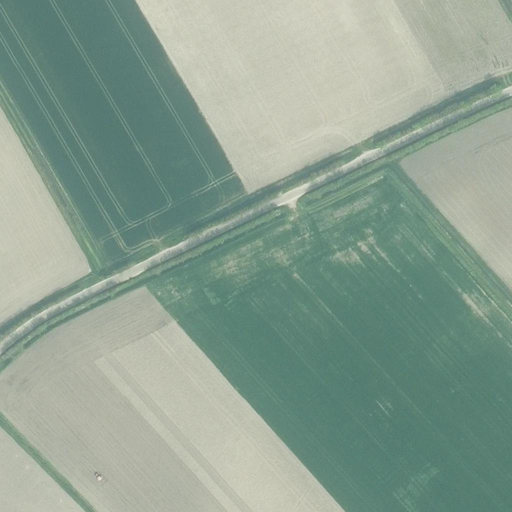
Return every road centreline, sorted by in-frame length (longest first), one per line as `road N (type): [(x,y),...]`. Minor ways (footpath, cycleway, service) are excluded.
road 1 (unclassified): [(0,347),(98,287),(511,89)]
road 2 (track): [(511,310),(385,170),(297,214),(287,194)]
